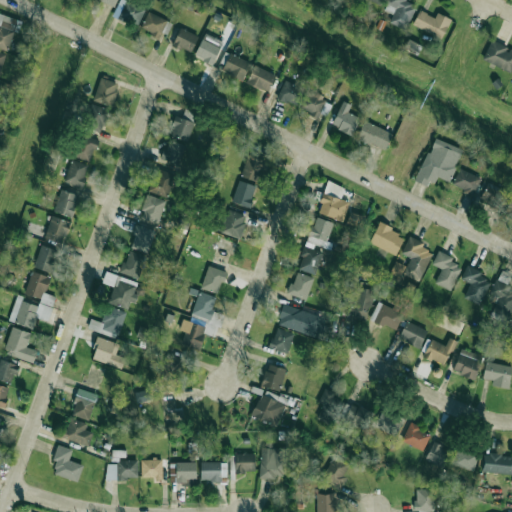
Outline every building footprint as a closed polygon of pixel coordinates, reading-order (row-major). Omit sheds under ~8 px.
[(145,7),(126,0),(117,0),(112,16),(138,26),(145,7)] [(406,29),(414,4),(406,2),(406,0),(388,0),(384,11),(392,13),(389,23),(406,29)] [(450,18),(436,12),(434,16),(418,10),(412,26),(442,38),(450,18)] [(160,38),(167,20),(147,11),(139,29),(160,38)] [(0,48),(8,51),(19,20),(0,13),(0,48)] [(190,52),(198,36),(179,27),(172,43),(190,52)] [(213,63),(222,40),(203,33),(194,56),(213,63)] [(511,49),(491,40),(482,59),(510,72),(511,67),(511,49)] [(243,80),(250,63),(226,52),(218,69),(243,80)] [(275,73),(252,65),(246,84),(269,91),(275,73)] [(92,99),(111,106),(119,83),(100,77),(92,99)] [(277,98),(296,106),(304,89),(284,80),(277,98)] [(318,117),(326,97),(306,89),(299,109),(318,117)] [(350,104),(342,101),(331,125),(351,135),(359,118),(347,112),(350,104)] [(84,126),(102,131),(108,109),(90,104),(84,126)] [(192,120),(174,115),(168,135),(186,140),(192,120)] [(392,134),(364,120),(355,137),(384,151),(392,134)] [(97,140),(79,135),(72,156),(90,162),(97,140)] [(463,150),(434,137),(414,181),(429,187),(434,176),(448,182),(463,150)] [(185,146),(168,139),(161,158),(178,164),(185,146)] [(240,176),(258,181),(264,160),(246,155),(240,176)] [(81,187),(88,165),(70,159),(63,182),(81,187)] [(146,190),(166,198),(175,175),(155,167),(146,190)] [(451,186),(473,194),(480,177),(458,168),(451,186)] [(248,208),(256,186),(238,180),(230,201),(248,208)] [(317,213),(342,221),(348,201),(340,198),(343,187),(326,181),(317,213)] [(496,207),(504,190),(487,182),(479,199),(496,207)] [(54,212),(73,216),(77,194),(59,190),(54,212)] [(139,217),(158,223),(165,200),(146,194),(139,217)] [(246,215),(228,209),(221,232),(239,238),(246,215)] [(62,244),(70,222),(51,215),(43,236),(62,244)] [(311,248),(313,243),(325,247),(333,222),(315,216),(305,246),(311,248)] [(396,254),(404,234),(377,224),(369,244),(396,254)] [(154,229),(135,225),(130,248),(148,252),(154,229)] [(418,281),(433,250),(408,238),(400,253),(410,258),(402,274),(418,281)] [(58,251),(41,244),(33,266),(50,273),(58,251)] [(296,268),(315,274),(322,252),(304,246),(296,268)] [(120,273),(138,278),(145,255),(127,250),(120,273)] [(452,257),(437,250),(431,264),(440,268),(434,283),(450,290),(460,267),(450,262),(452,257)] [(226,271),(208,265),(200,287),(218,293),(226,271)] [(477,304),(491,279),(466,266),(460,278),(470,283),(463,296),(477,304)] [(8,321),(32,328),(36,318),(48,321),(55,296),(45,293),(49,276),(30,271),(24,293),(39,298),(38,303),(16,296),(8,321)] [(490,293),(497,296),(490,315),(507,322),(511,309),(511,288),(505,285),(509,275),(499,271),(490,293)] [(107,302),(127,308),(129,301),(134,303),(137,293),(132,292),(136,281),(105,272),(102,282),(112,286),(107,302)] [(288,295),(307,299),(312,276),(293,272),(288,295)] [(348,302),(346,314),(368,317),(373,283),(358,281),(355,303),(348,302)] [(189,316),(207,323),(216,297),(198,290),(189,316)] [(403,313),(377,302),(369,319),(395,330),(403,313)] [(314,337),(321,316),(283,304),(276,324),(314,337)] [(87,328),(117,338),(125,312),(107,306),(101,322),(90,319),(87,328)] [(216,337),(222,314),(213,312),(210,323),(206,322),(203,334),(216,337)] [(205,326),(187,321),(181,344),(199,348),(205,326)] [(418,348),(427,330),(406,321),(398,338),(418,348)] [(33,362),(37,350),(26,347),(30,333),(11,326),(3,353),(33,362)] [(269,348),(288,352),(293,332),(274,328),(269,348)] [(90,358),(121,368),(124,357),(114,354),(117,343),(97,336),(90,358)] [(428,338),(421,356),(444,366),(455,340),(448,337),(445,345),(428,338)] [(452,372),(475,379),(482,356),(460,348),(452,372)] [(0,379),(11,383),(17,364),(0,358),(0,379)] [(507,388),(511,367),(485,361),(482,378),(492,380),(491,384),(507,388)] [(262,387),(280,389),(283,367),(265,364),(262,387)] [(9,388),(0,385),(0,405),(3,407),(9,388)] [(88,420),(97,394),(79,388),(70,413),(88,420)] [(150,399),(148,389),(134,392),(136,402),(150,399)] [(277,401),(279,396),(262,389),(252,416),(277,425),(284,404),(277,401)] [(374,413),(358,406),(323,392),(318,403),(323,404),(317,419),(336,426),(338,420),(366,432),(374,413)] [(403,419),(381,410),(374,427),(395,436),(403,419)] [(87,423),(69,417),(63,438),(88,445),(93,432),(85,429),(87,423)] [(422,450),(430,433),(409,423),(401,440),(422,450)] [(450,450),(433,442),(424,459),(442,467),(450,450)] [(50,473),(77,482),(82,465),(68,460),(71,449),(59,445),(50,473)] [(478,455),(456,448),(451,464),(472,471),(478,455)] [(255,471),(254,453),(233,454),(234,472),(255,471)] [(511,454),(483,453),(482,472),(511,473),(511,454)] [(338,486),(350,465),(334,456),(322,476),(338,486)] [(140,478),(159,478),(160,459),(140,459),(140,478)] [(137,479),(137,461),(106,461),(105,479),(137,479)] [(200,461),(200,480),(226,479),(226,461),(200,461)] [(175,462),(175,484),(189,483),(188,479),(196,479),(196,462),(175,462)] [(433,511),(433,489),(414,489),(415,511),(433,511)] [(334,511),(334,493),(316,493),(316,511),(334,511)]
